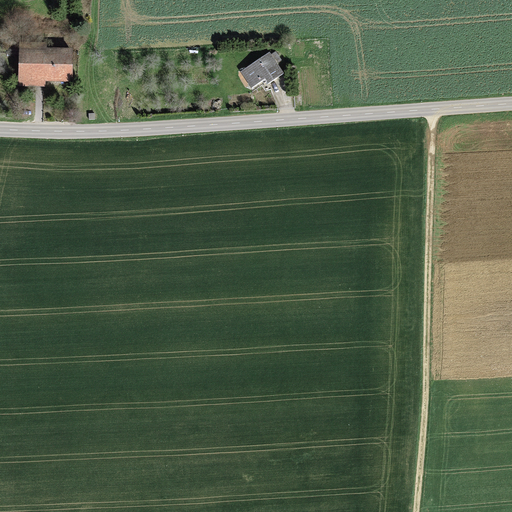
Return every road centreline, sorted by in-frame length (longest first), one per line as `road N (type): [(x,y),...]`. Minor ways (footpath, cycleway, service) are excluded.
road 1 (secondary): [(0,127),(103,132),(511,105)]
road 2 (track): [(432,111),(414,511)]
